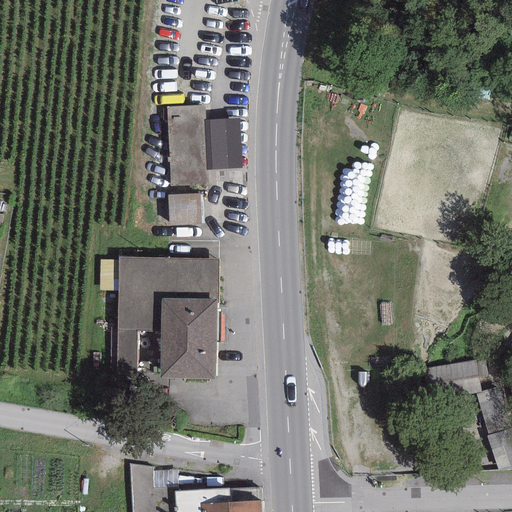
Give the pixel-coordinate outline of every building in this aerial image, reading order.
[(207,170),(242,169),(238,119),(205,121),(205,106),(167,107),(170,187),(208,186),(207,170)] [(505,129),(428,117),(407,249),(484,262),(505,129)] [(168,195),(169,226),(200,225),(198,194),(168,195)] [(218,303),(218,260),(119,258),(117,331),(117,380),(136,381),(137,331),(160,331),(160,379),(214,379),(216,303),(218,303)] [(440,401),(486,395),(482,364),(436,370),(440,401)] [(175,511),(174,491),(179,491),(178,487),(153,488),(153,471),(152,468),(129,464),(131,511),(175,511)] [(153,488),(178,487),(178,470),(153,471),(153,488)] [(179,491),(174,491),(175,511),(261,511),(260,488),(179,491)]
